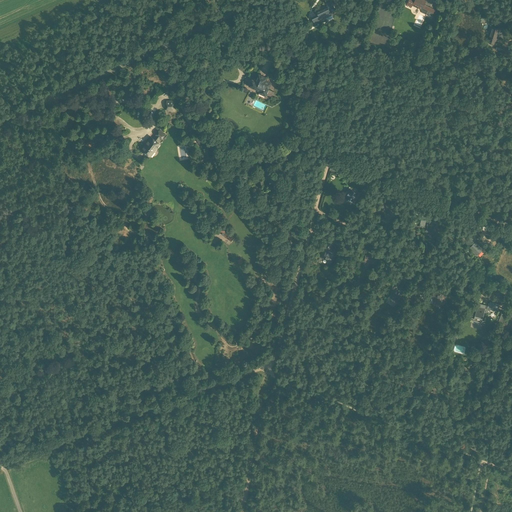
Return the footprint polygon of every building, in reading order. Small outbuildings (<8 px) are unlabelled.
[(408,0),(407,4),(412,7),(412,5),(422,9),(426,0),(425,0),(408,0)] [(327,5),(310,14),(315,25),(325,21),(324,18),(332,15),(331,14),(336,11),(332,1),(326,4),(327,5)] [(492,26),(487,42),(495,44),(500,28),(492,26)] [(505,72),(499,74),(501,80),(508,78),(505,72)] [(252,79),(249,85),(260,90),(260,91),(266,94),(271,82),(265,80),(267,77),(259,74),(256,81),(252,79)] [(150,137),(141,149),(150,156),(159,143),(157,141),(159,138),(160,139),(164,133),(159,129),(155,135),(153,138),(150,137)] [(351,189),(346,197),(352,201),(353,199),(354,199),(356,195),(357,193),(351,189)] [(395,213),(392,203),(386,205),(389,215),(395,213)] [(223,226),(219,232),(231,241),(234,237),(225,229),(226,228),(223,226)] [(476,239),(481,235),(483,233),(479,229),(475,232),(472,235),(476,239)] [(475,243),(470,248),(477,255),(482,250),(475,243)] [(326,251),(323,258),(332,262),(335,255),(332,253),(329,252),(326,251)] [(367,255),(365,263),(377,265),(378,257),(367,255)] [(405,290),(399,285),(393,293),(399,298),(405,290)] [(432,292),(432,297),(434,297),(434,302),(444,302),(444,293),(432,292)] [(476,302),(473,315),(480,317),(479,321),(483,322),(486,311),(484,310),(485,304),(476,302)]
